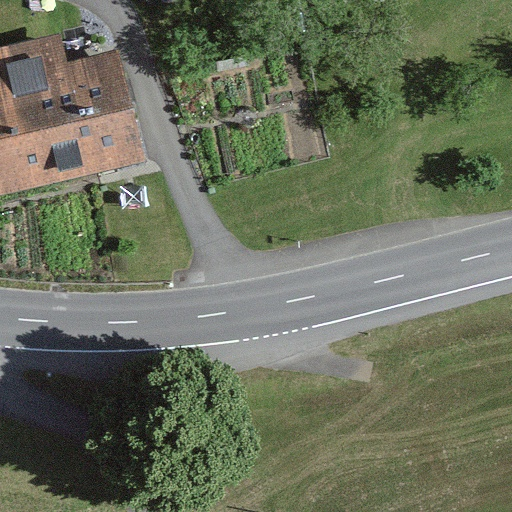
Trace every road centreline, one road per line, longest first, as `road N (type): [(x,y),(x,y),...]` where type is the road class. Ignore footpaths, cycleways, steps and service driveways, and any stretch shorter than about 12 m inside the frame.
road 1 (tertiary): [(0,320),(89,326),(204,318),(511,253)]
road 2 (track): [(143,511),(136,468),(115,441),(4,397),(0,388)]
